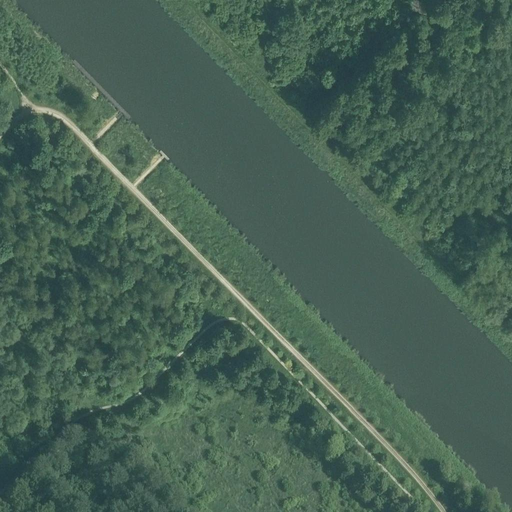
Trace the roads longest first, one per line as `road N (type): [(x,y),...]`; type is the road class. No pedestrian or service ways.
road 1 (track): [(444,511),(67,120),(37,109)]
road 2 (track): [(183,0),(511,344)]
